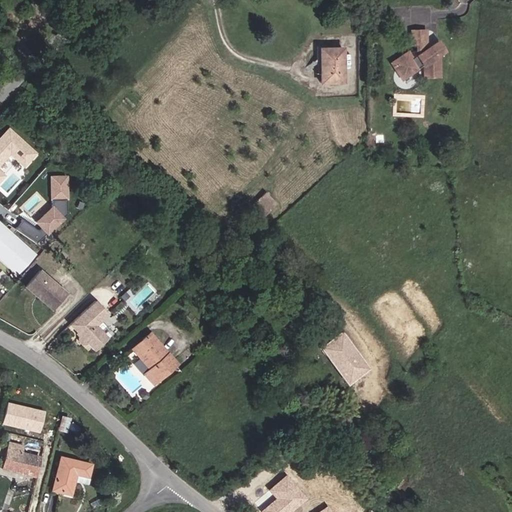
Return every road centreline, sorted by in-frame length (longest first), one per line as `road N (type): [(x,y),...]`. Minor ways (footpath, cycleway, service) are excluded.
road 1 (residential): [(0,339),(104,416),(169,478)]
road 2 (tertiary): [(109,0),(0,98)]
